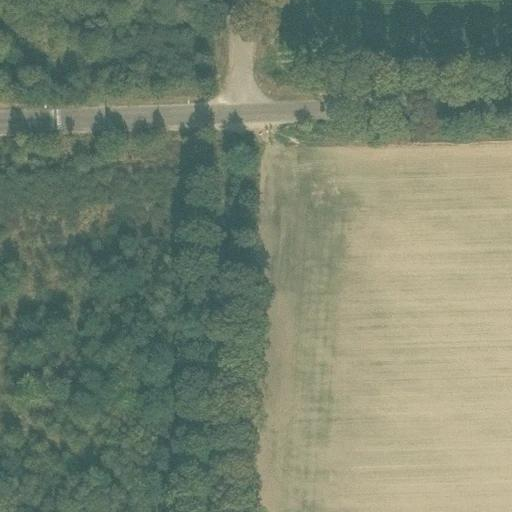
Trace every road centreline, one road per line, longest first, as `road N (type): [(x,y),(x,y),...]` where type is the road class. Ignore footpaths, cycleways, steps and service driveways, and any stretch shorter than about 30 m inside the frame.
road 1 (unclassified): [(236,112),(511,103)]
road 2 (unclassified): [(0,121),(236,112)]
road 3 (track): [(135,511),(133,499),(80,458),(0,415)]
